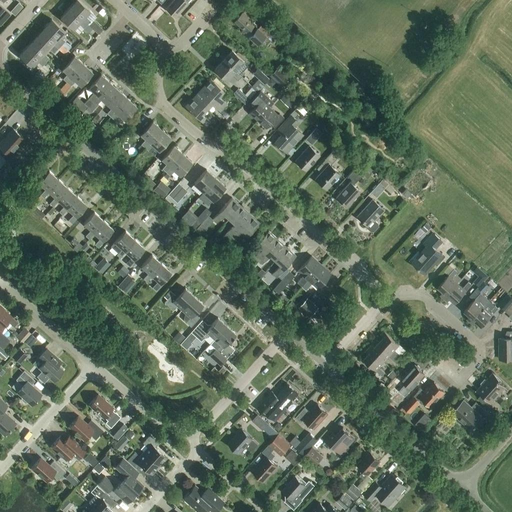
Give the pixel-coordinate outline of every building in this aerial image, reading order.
[(77,0),(75,0),(68,8),(86,24),(90,20),(86,17),(90,12),(77,0)] [(172,0),(166,8),(174,16),(188,2),(186,0),(172,0)] [(0,24),(9,14),(0,5),(0,24)] [(68,8),(60,17),(74,29),(78,25),(82,28),(86,24),(68,8)] [(266,35),(242,13),(241,15),(234,22),(243,30),(241,32),(256,45),(266,35)] [(43,28),(61,45),(65,42),(60,37),(64,32),(51,20),(43,28)] [(92,20),(87,25),(98,35),(102,30),(93,21),(92,20)] [(58,49),(61,45),(43,28),(35,37),(48,49),(53,44),(58,49)] [(44,54),(48,49),(35,37),(27,46),(45,63),(49,59),(44,54)] [(42,66),(45,63),(27,46),(19,55),(32,67),(37,62),(42,66)] [(243,62),(231,51),(223,60),(241,77),(244,73),(243,71),(247,66),(243,62)] [(67,83),(83,64),(74,56),(62,69),(67,74),(63,79),(67,83)] [(237,81),(241,77),(223,60),(214,69),(226,80),(231,75),(237,81)] [(83,64),(67,83),(70,86),(75,81),(80,86),(92,72),(83,64)] [(281,87),(289,79),(277,67),(269,76),(281,87)] [(263,84),(269,78),(257,68),(252,73),(261,82),(254,89),(257,91),(263,84)] [(44,76),(38,71),(33,76),(43,84),(52,73),(48,70),(44,76)] [(89,88),(94,93),(83,104),(87,108),(93,101),(110,83),(101,75),(89,88)] [(202,88),(223,108),(227,104),(219,97),(224,91),(210,79),(202,88)] [(106,104),(118,91),(110,83),(86,109),(90,113),(97,105),(101,99),(106,104)] [(220,112),(223,108),(202,88),(194,97),(207,109),(211,104),(220,112)] [(244,104),(249,99),(238,88),(233,93),(244,104)] [(110,117),(127,98),(118,91),(106,104),(111,108),(107,114),(110,117)] [(257,121),(269,108),(273,103),(269,99),(260,91),(248,105),(252,109),(249,113),(257,121)] [(287,107),(293,101),(285,94),(279,100),(287,107)] [(202,115),(207,109),(194,97),(185,106),(206,126),(210,122),(202,115)] [(127,98),(110,117),(114,120),(119,115),(124,120),(136,107),(127,98)] [(269,108),(257,121),(266,129),(270,124),(274,129),(284,118),(279,114),(278,115),(269,108)] [(286,153),(303,135),(294,127),(298,123),(290,115),(277,130),(281,135),(274,142),(286,153)] [(145,148),(162,130),(152,121),(140,135),(146,139),(141,145),(145,148)] [(96,128),(92,123),(88,128),(92,132),(96,128)] [(311,145),(321,133),(316,128),(305,139),(311,145)] [(0,147),(9,156),(24,139),(13,129),(0,143),(0,147)] [(162,130),(145,148),(149,151),(153,146),(158,151),(170,138),(162,130)] [(166,173),(183,154),(174,146),(161,159),(167,164),(162,169),(166,173)] [(306,170),(319,155),(309,146),(295,161),(306,170)] [(337,146),(325,159),(331,164),(343,152),(337,146)] [(150,152),(149,151),(145,148),(141,154),(145,157),(150,152)] [(183,154),(166,173),(169,176),(174,171),(179,175),(191,162),(183,154)] [(326,189),(340,174),(328,164),(315,179),(326,189)] [(370,175),(359,164),(347,176),(351,180),(336,198),(346,207),(360,192),(352,185),(363,174),(367,178),(370,175)] [(203,192),(216,179),(206,170),(193,184),(203,192)] [(48,191),(58,180),(49,171),(38,182),(46,189),(40,195),(44,198),(49,192),(48,191)] [(216,179),(203,192),(213,201),(225,187),(216,179)] [(376,198),(388,184),(383,179),(370,193),(376,198)] [(57,200),(68,188),(58,180),(48,191),(49,192),(55,198),(49,204),(53,207),(58,201),(57,200)] [(162,197),(169,189),(160,181),(153,190),(162,197)] [(177,203),(187,191),(183,187),(172,199),(177,203)] [(66,208),(77,197),(68,188),(57,200),(58,201),(64,206),(59,212),(62,215),(68,209),(66,208)] [(406,198),(411,194),(405,189),(401,193),(406,198)] [(66,208),(68,209),(74,215),(68,221),(72,224),(77,217),(76,216),(86,205),(77,197),(66,208)] [(229,220),(241,206),(232,198),(212,220),(208,216),(198,226),(196,228),(202,234),(207,229),(206,228),(213,220),(216,223),(224,215),(229,220)] [(370,232),(373,232),(378,226),(378,224),(374,221),(384,210),(372,200),(357,217),(366,225),(364,227),(370,232)] [(226,233),(230,236),(250,214),(241,206),(229,220),(234,224),(226,233)] [(198,226),(208,216),(211,212),(205,208),(195,219),(195,220),(193,222),(198,226)] [(93,232),(103,221),(94,212),(83,223),(91,230),(85,236),(89,240),(94,233),(93,232)] [(250,214),(230,236),(234,240),(242,231),(247,236),(259,223),(250,214)] [(93,232),(94,233),(100,239),(95,245),(98,248),(104,242),(103,240),(113,229),(103,221),(93,232)] [(426,223),(421,228),(425,232),(430,227),(426,223)] [(420,228),(413,235),(418,239),(424,232),(421,229),(420,228)] [(124,251),(135,239),(125,230),(115,242),(122,249),(116,255),(120,258),(125,252),(124,251)] [(258,261),(277,239),(268,231),(256,244),(261,249),(254,257),(258,261)] [(425,275),(442,255),(435,249),(442,242),(433,234),(423,245),(426,247),(412,263),(425,275)] [(124,251),(125,252),(131,257),(126,263),(129,267),(135,260),(134,259),(144,248),(135,239),(124,251)] [(274,261),(286,248),(277,239),(258,261),(262,264),(269,256),(274,261)] [(89,247),(85,243),(80,248),(85,252),(89,247)] [(286,248),(274,261),(280,266),(272,274),(276,277),(296,256),(286,248)] [(143,279),(147,282),(152,276),(149,274),(160,262),(152,255),(141,266),(149,273),(143,279)] [(317,289),(330,274),(311,256),(298,271),(303,276),(297,283),(305,291),(312,284),(317,289)] [(96,268),(103,274),(111,265),(104,259),(96,268)] [(149,274),(152,276),(158,282),(152,288),(156,291),(162,284),(161,283),(171,272),(160,262),(149,274)] [(123,278),(129,271),(123,266),(117,272),(123,278)] [(444,299),(458,283),(452,278),(458,272),(454,269),(438,288),(443,292),(440,295),(444,299)] [(483,271),(473,282),(478,286),(488,276),(483,271)] [(279,298),(281,295),(279,293),(294,276),(289,272),(273,289),(274,290),(272,292),(279,298)] [(127,276),(118,286),(125,292),(133,282),(127,276)] [(483,281),(477,288),(484,293),(489,287),(483,281)] [(458,283),(444,299),(447,302),(450,299),(455,303),(472,285),(469,282),(463,288),(458,283)] [(181,310),(194,296),(185,288),(177,298),(169,291),(163,297),(167,300),(164,303),(171,309),(176,308),(177,307),(181,310)] [(481,293),(464,311),(469,316),(467,319),(470,322),(484,307),(490,301),(484,296),(481,293)] [(511,297),(508,293),(498,305),(505,310),(511,302),(511,297)] [(194,296),(181,310),(185,314),(184,316),(183,321),(191,327),(199,318),(194,314),(203,304),(194,296)] [(308,318),(318,308),(307,298),(298,308),(308,318)] [(484,307),(470,322),(474,325),(477,322),(482,327),(498,309),(495,306),(489,312),(484,307)] [(0,322),(4,326),(8,322),(13,327),(17,323),(11,318),(12,317),(0,307),(0,322)] [(214,340),(226,326),(218,318),(209,327),(205,323),(196,332),(204,339),(208,337),(209,336),(214,340)] [(0,331),(0,330),(4,326),(0,322),(0,347),(2,349),(10,340),(0,331)] [(226,326),(214,340),(219,345),(215,349),(208,355),(220,366),(227,359),(226,358),(234,349),(227,343),(235,334),(226,326)] [(23,343),(31,334),(26,329),(20,335),(17,338),(23,343)] [(379,343),(397,359),(401,356),(394,350),(399,345),(384,331),(381,335),(384,338),(379,343)] [(511,359),(511,331),(507,332),(507,339),(500,339),(500,360),(511,359)] [(37,340),(32,335),(25,343),(30,348),(37,340)] [(394,362),(397,359),(379,343),(375,348),(372,345),(368,348),(384,362),(388,357),(394,362)] [(0,356),(4,360),(9,355),(0,347),(0,356)] [(18,363),(26,355),(18,348),(10,356),(18,363)] [(379,368),(384,362),(368,348),(365,352),(368,355),(363,360),(382,376),(385,373),(379,368)] [(44,383),(49,378),(53,382),(63,370),(58,366),(62,362),(47,349),(38,359),(43,363),(38,368),(41,371),(36,376),(44,383)] [(405,397),(419,382),(418,381),(425,374),(415,365),(402,380),(406,384),(399,391),(405,397)] [(221,373),(216,369),(211,374),(216,378),(221,373)] [(397,374),(392,370),(388,376),(392,380),(397,374)] [(32,405),(41,395),(30,386),(35,381),(24,371),(16,380),(23,386),(17,392),(22,397),(21,398),(22,400),(25,403),(27,403),(28,402),(32,405)] [(487,407),(491,402),(504,388),(498,382),(499,380),(492,374),(478,390),(482,394),(478,399),(487,407)] [(387,387),(382,382),(378,387),(382,391),(387,387)] [(408,402),(401,410),(406,414),(408,412),(410,414),(416,407),(418,409),(425,401),(431,407),(445,392),(434,382),(429,388),(427,387),(424,391),(421,388),(408,402)] [(285,407),(298,393),(287,384),(276,396),(272,392),(257,408),(267,417),(274,423),(275,422),(276,422),(288,409),(285,407)] [(115,413),(111,410),(113,408),(98,395),(89,405),(104,418),(107,421),(105,423),(111,428),(120,417),(115,412),(115,413)] [(0,432),(4,436),(16,423),(3,411),(7,406),(0,399),(0,432)] [(474,410),(465,402),(453,414),(468,427),(474,421),(480,427),(490,415),(479,405),(474,410)] [(328,414),(317,404),(310,412),(305,408),(295,418),(301,423),(304,420),(314,429),(328,414)] [(263,430),(268,424),(258,415),(252,421),(263,430)] [(87,424),(78,417),(69,427),(84,440),(89,434),(95,439),(103,431),(91,420),(87,424)] [(118,439),(128,426),(123,422),(113,434),(118,439)] [(355,439),(343,428),(336,436),(333,433),(323,444),(327,449),(331,445),(342,455),(349,448),(348,446),(355,439)] [(253,450),(258,445),(252,439),(253,439),(242,429),(229,444),(239,454),(245,447),(249,450),(251,451),(253,450)] [(309,433),(295,448),(303,455),(317,440),(309,433)] [(129,441),(123,435),(114,446),(119,451),(129,441)] [(144,453),(159,466),(161,463),(163,463),(165,461),(165,459),(166,458),(155,448),(159,443),(150,435),(142,443),(148,448),(144,453)] [(277,435),(268,446),(280,457),(289,446),(277,435)] [(69,444),(60,437),(51,447),(66,460),(71,454),(77,459),(85,450),(73,439),(69,444)] [(315,466),(324,456),(312,446),(303,456),(315,466)] [(294,465),(301,458),(292,450),(285,457),(294,465)] [(94,465),(98,459),(89,452),(85,458),(94,465)] [(159,466),(144,453),(140,457),(134,452),(127,460),(136,469),(140,464),(151,474),(153,473),(154,473),(156,470),(156,469),(159,466)] [(271,460),(275,456),(271,452),(267,457),(253,472),(264,482),(273,472),(274,473),(279,468),(271,460)] [(380,462),(370,452),(362,461),(361,460),(357,465),(364,471),(360,476),(363,479),(367,474),(368,475),(380,462)] [(109,459),(105,455),(99,462),(106,468),(110,464),(109,459)] [(49,466),(40,458),(31,468),(46,482),(52,475),(58,481),(65,472),(53,461),(49,466)] [(121,482),(135,494),(143,486),(130,474),(134,470),(123,459),(115,468),(126,477),(121,482)] [(389,505),(405,487),(392,475),(381,487),(376,482),(365,495),(370,500),(376,494),(389,505)] [(135,494),(121,482),(117,487),(105,476),(97,484),(108,494),(112,490),(127,503),(135,494)] [(305,485),(295,476),(288,485),(285,485),(285,488),(282,490),(285,493),(286,496),(288,496),(290,497),(286,502),(294,509),(312,488),(307,483),(305,485)] [(354,500),(362,492),(353,483),(345,492),(354,500)] [(116,511),(104,500),(108,496),(96,485),(95,487),(90,492),(94,495),(89,502),(94,508),(99,511),(116,511)] [(203,494),(195,486),(183,499),(197,511),(204,511),(208,509),(211,511),(215,511),(224,503),(208,488),(203,494)] [(345,510),(352,502),(343,494),(336,502),(345,510)] [(65,511),(72,504),(67,499),(60,507),(65,511)]
